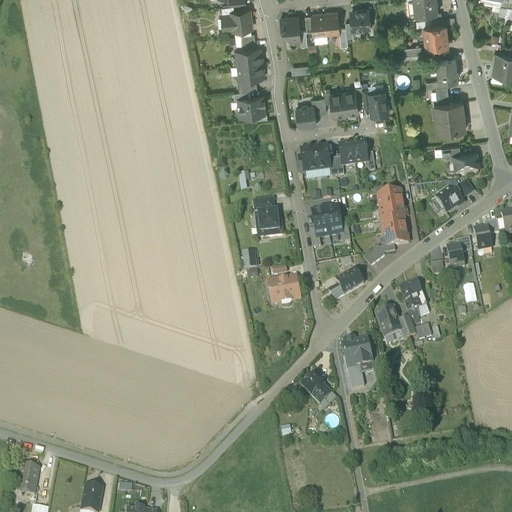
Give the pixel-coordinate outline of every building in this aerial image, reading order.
[(435,0),(418,0),(414,0),(414,1),(408,2),(409,14),(415,14),(415,15),(428,14),(437,13),(435,0)] [(222,7),(223,16),(232,15),(232,12),(235,12),(235,6),(231,6),(222,7)] [(235,12),(232,12),(232,15),(223,16),(224,28),(233,27),(234,30),(251,28),(249,10),(235,12)] [(368,10),(350,12),(351,22),(352,33),(353,33),(361,32),(363,30),(370,29),(370,27),(372,25),(371,20),(369,18),(368,10)] [(337,13),(324,14),(327,35),(339,34),(339,29),(337,13)] [(324,14),(312,15),(314,36),(327,35),(324,14)] [(299,17),(280,19),(282,27),(290,42),(300,41),(301,41),(300,32),(299,17)] [(429,20),(416,21),(417,27),(424,26),(426,47),(448,45),(445,24),(442,24),(431,26),(430,20),(429,20)] [(351,22),(345,23),(346,28),(347,38),(354,37),(353,33),(352,33),(351,22)] [(251,28),(235,30),(235,36),(240,36),(240,35),(251,34),(251,28)] [(346,28),(339,29),(339,34),(341,47),(348,46),(347,38),(346,28)] [(251,34),(240,35),(240,36),(242,45),(256,43),(254,34),(251,34)] [(421,46),(403,48),(404,48),(404,55),(404,56),(422,54),(421,46)] [(260,48),(235,51),(237,66),(262,63),(260,48)] [(511,55),(508,55),(495,53),(495,54),(496,54),(495,62),(496,62),(494,74),(492,74),(492,75),(494,75),(504,77),(511,78),(511,55)] [(455,59),(437,61),(438,61),(440,73),(438,74),(439,81),(445,81),(457,80),(457,79),(455,59)] [(237,66),(231,66),(232,74),(238,74),(239,80),(256,79),(264,78),(262,63),(237,66)] [(310,66),(292,68),(292,75),(310,74),(310,66)] [(494,75),(492,82),(502,84),(504,77),(494,75)] [(256,79),(239,80),(240,92),(248,91),(257,90),(256,79)] [(362,87),(355,88),(355,90),(356,90),(357,100),(363,99),(362,89),(362,87)] [(446,87),(435,88),(437,101),(449,100),(447,87),(446,87)] [(362,89),(363,99),(364,107),(370,106),(368,93),(369,93),(368,88),(362,89)] [(355,90),(343,92),(346,114),(350,114),(350,115),(355,114),(355,113),(359,112),(357,100),(356,90),(355,90)] [(234,100),(238,99),(249,97),(248,91),(240,92),(234,93),(234,100)] [(369,93),(368,93),(370,106),(371,113),(374,113),(377,115),(388,114),(387,103),(386,103),(384,91),(369,93)] [(331,94),(330,94),(331,103),(333,116),(337,115),(337,117),(342,116),(342,115),(346,114),(343,92),(331,94)] [(249,97),(238,99),(240,117),(254,115),(255,121),(259,120),(258,114),(266,114),(264,104),(265,104),(265,99),(264,99),(263,96),(249,97)] [(324,98),(311,100),(312,106),(313,106),(314,114),(315,113),(315,114),(326,112),(325,104),(324,98)] [(462,102),(434,105),(438,133),(465,130),(462,102)] [(307,103),(301,104),(300,105),(301,108),(296,108),(299,126),(316,124),(315,114),(315,113),(314,114),(313,106),(312,106),(308,106),(308,104),(307,103)] [(365,143),(355,145),(355,144),(352,144),(355,166),(367,164),(368,164),(367,155),(365,143)] [(349,146),(339,147),(341,159),(342,168),(343,168),(355,166),(352,144),(349,144),(349,146)] [(460,146),(442,148),(443,157),(454,156),(454,155),(460,154),(460,146)] [(311,151),(302,152),(303,166),(305,174),(317,172),(314,149),(311,150),(311,151)] [(327,149),(318,150),(317,149),(314,149),(317,172),(330,170),(329,161),(327,149)] [(460,154),(454,155),(454,156),(454,160),(452,162),(453,164),(455,166),(456,176),(479,174),(476,152),(460,154)] [(373,155),(367,155),(368,164),(367,164),(369,173),(375,172),(373,155)] [(342,168),(341,159),(335,160),(337,178),(344,177),(343,168),(342,168)] [(335,160),(329,161),(330,170),(331,179),(337,178),(335,160)] [(298,175),(305,176),(305,174),(303,166),(297,167),(298,175)] [(243,174),(237,175),(240,192),(246,191),(243,174)] [(474,194),(466,183),(456,191),(463,201),(474,194)] [(453,188),(436,200),(448,217),(465,204),(463,201),(456,191),(453,188)] [(383,189),(368,192),(369,199),(377,197),(384,195),(383,189)] [(309,193),(309,201),(336,200),(335,192),(309,193)] [(384,195),(377,197),(380,210),(403,206),(401,192),(384,195)] [(274,201),(253,203),(254,213),(275,211),(274,201)] [(339,205),(325,207),(330,238),(345,235),(339,205)] [(403,206),(380,210),(382,223),(406,218),(403,206)] [(325,207),(310,210),(316,240),(330,238),(325,207)] [(511,212),(501,215),(504,230),(508,229),(509,235),(511,234),(511,212)] [(278,213),(254,216),(256,228),(258,228),(259,241),(284,239),(282,224),(279,224),(278,213)] [(382,223),(380,223),(383,236),(406,231),(404,219),(406,219),(406,218),(382,223)] [(497,222),(484,224),(485,229),(488,229),(489,237),(499,235),(497,222)] [(485,229),(474,231),(475,239),(478,253),(492,250),(489,237),(488,229),(485,229)] [(406,231),(383,236),(385,248),(385,249),(394,247),(409,245),(406,231)] [(469,240),(472,253),(472,254),(478,253),(475,239),(469,240)] [(469,240),(456,242),(457,247),(461,247),(462,255),(472,253),(469,240)] [(385,248),(379,249),(378,248),(373,252),(380,261),(385,257),(383,255),(395,253),(394,247),(385,249),(385,248)] [(457,247),(447,249),(451,271),(465,268),(462,255),(461,247),(457,247)] [(240,253),(241,270),(254,269),(253,252),(240,253)] [(380,261),(373,252),(368,255),(375,265),(380,261)] [(375,265),(368,255),(364,259),(371,268),(375,265)] [(442,263),(430,265),(433,277),(444,275),(442,263)] [(285,267),(272,269),(273,276),(286,274),(285,267)] [(355,271),(336,282),(339,287),(329,292),(335,302),(344,296),(363,285),(355,271)] [(296,277),(266,282),(270,306),(300,301),(296,277)] [(417,282),(399,290),(409,319),(411,322),(418,319),(419,319),(420,318),(429,315),(426,307),(427,307),(417,282)] [(393,309),(376,315),(385,339),(400,333),(401,332),(398,323),(393,309)] [(411,322),(409,319),(404,321),(410,338),(416,336),(413,327),(411,322)] [(410,338),(404,321),(398,323),(401,332),(400,333),(403,340),(410,338)] [(428,327),(416,330),(419,341),(431,338),(428,327)] [(437,329),(432,331),(435,341),(440,340),(437,329)] [(367,341),(343,346),(348,371),(362,368),(373,365),(367,341)] [(374,371),(373,365),(362,368),(363,374),(374,371)] [(350,383),(364,380),(363,374),(362,368),(348,371),(350,383)] [(323,386),(313,376),(301,388),(311,398),(320,407),(326,402),(332,395),(323,386)] [(364,380),(350,383),(352,389),(366,386),(364,380)] [(338,400),(332,395),(326,402),(331,407),(338,400)] [(331,407),(326,402),(320,407),(325,413),(331,407)] [(302,407),(301,415),(311,416),(312,408),(302,407)] [(38,470),(20,467),(16,493),(17,493),(17,489),(33,492),(33,496),(38,470)] [(97,511),(102,490),(85,487),(80,511),(97,511)]
